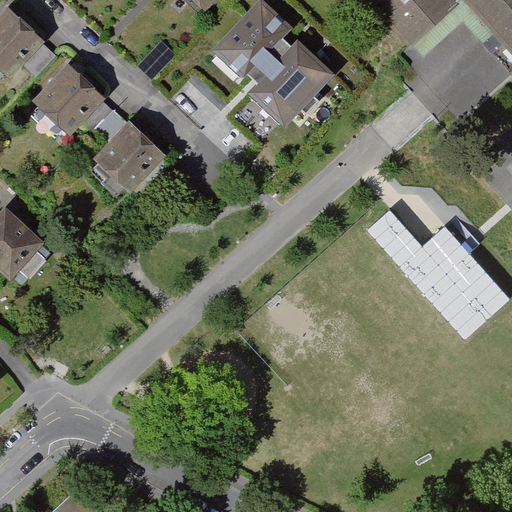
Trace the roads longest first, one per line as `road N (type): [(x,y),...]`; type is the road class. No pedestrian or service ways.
road 1 (residential): [(0,475),(59,425),(83,423),(261,511)]
road 2 (residential): [(32,0),(201,161)]
